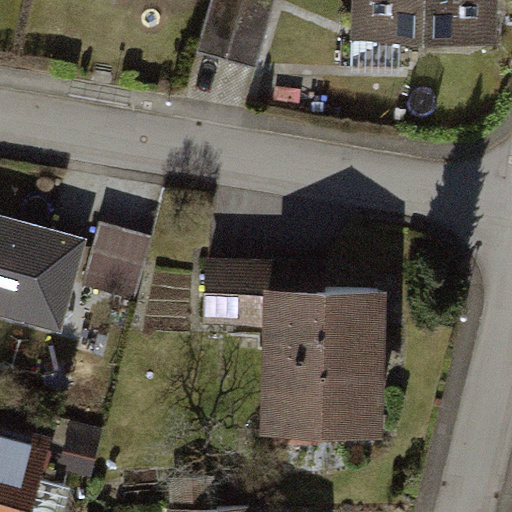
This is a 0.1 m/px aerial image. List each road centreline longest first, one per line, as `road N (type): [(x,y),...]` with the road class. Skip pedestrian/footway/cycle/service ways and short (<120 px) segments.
road 1 (residential): [(0,117),(163,154),(511,207)]
road 2 (residential): [(511,304),(462,511)]
